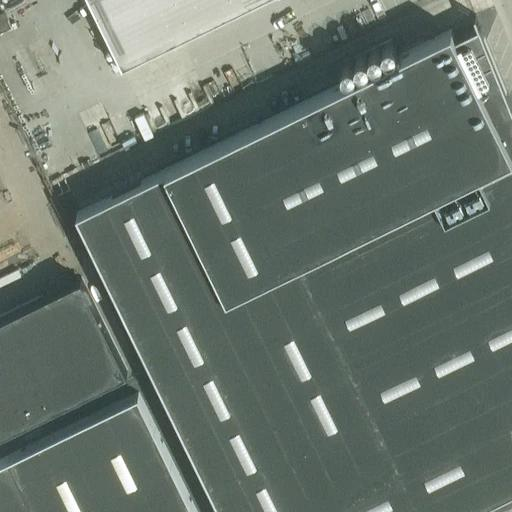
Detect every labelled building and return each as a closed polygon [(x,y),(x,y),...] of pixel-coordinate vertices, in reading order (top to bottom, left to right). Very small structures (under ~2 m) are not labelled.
[(207,26),(206,25),(223,17),(224,18),(233,14),(232,12),(249,4),(250,6),(258,1),(257,0),(89,0),(122,68),(124,67),(100,17),(135,0),(154,0),(175,42),(181,39),(180,38),(197,29),(198,31),(207,26)] [(76,211),(223,511),(461,511),(511,487),(511,103),(476,14),(474,14),(478,24),(456,35),(452,27),(76,211)] [(129,124),(138,146),(156,138),(146,116),(129,124)] [(34,154),(51,148),(47,138),(30,145),(34,154)] [(81,276),(0,316),(0,432),(128,372),(81,276)] [(197,511),(138,391),(9,455),(36,511),(197,511)] [(0,511),(36,511),(9,455),(0,458),(0,511)]
